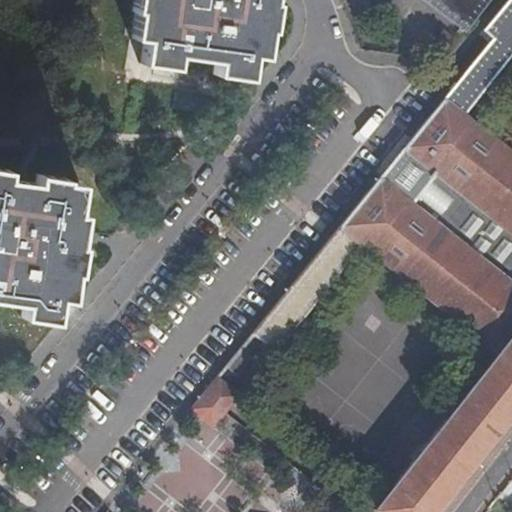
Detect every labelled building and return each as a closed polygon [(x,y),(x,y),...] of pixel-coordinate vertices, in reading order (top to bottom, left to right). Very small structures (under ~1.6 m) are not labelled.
[(206,73),(239,78),(244,55),(253,56),(257,32),(261,33),(267,1),(262,0),(261,0),(128,0),(126,9),(130,10),(125,35),(137,38),(133,61),(167,66),(169,54),(208,60),(206,73)] [(495,353),(371,510),(373,511),(433,511),(511,412),(511,153),(462,113),(500,66),(511,51),(511,0),(506,0),(482,28),(492,37),(251,332),(274,350),(360,243),(495,353)] [(411,0),(457,37),(487,0),(411,0)] [(16,313),(49,318),(52,297),(63,299),(67,270),(73,271),(77,242),(71,241),(76,209),(70,208),(74,183),(60,180),(60,176),(32,171),(30,180),(2,177),(4,167),(0,166),(0,298),(18,301),(16,313)] [(216,426),(243,393),(217,373),(190,406),(216,426)]
